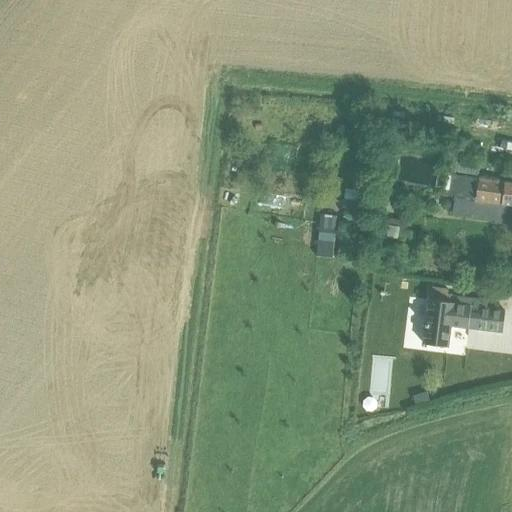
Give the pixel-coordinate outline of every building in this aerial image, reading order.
[(276,145),(275,156),(294,159),(296,148),(276,145)] [(455,175),(478,177),(480,163),(457,160),(455,175)] [(478,177),(455,175),(451,175),(452,172),(446,172),(444,188),(446,188),(446,193),(449,193),(449,197),(455,197),(452,216),(506,223),(508,206),(511,206),(511,161),(509,170),(508,180),(480,178),(478,177)] [(396,165),(392,183),(422,189),(426,171),(396,165)] [(305,209),(304,236),(312,236),(325,237),(327,211),(314,210),(305,209)] [(382,217),(376,243),(388,245),(387,253),(402,255),(409,222),(382,217)] [(511,278),(493,274),(491,283),(511,287),(511,278)] [(486,311),(487,302),(487,298),(452,295),(451,302),(427,299),(423,343),(447,345),(449,345),(451,325),(502,332),(504,312),(498,312),(486,311)] [(487,302),(486,311),(498,312),(499,303),(487,302)] [(360,394),(380,395),(383,354),(362,353),(360,394)] [(416,388),(403,392),(406,404),(419,400),(416,388)]
